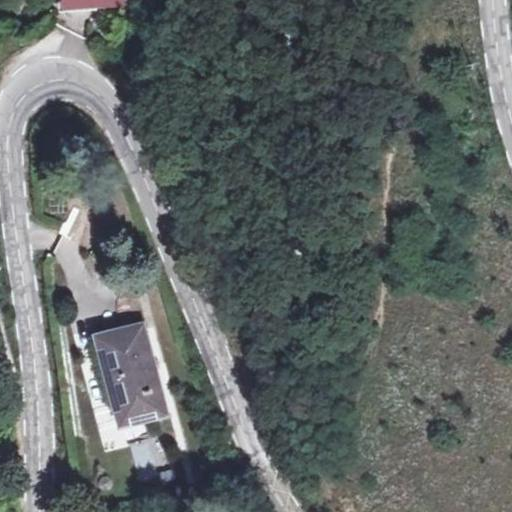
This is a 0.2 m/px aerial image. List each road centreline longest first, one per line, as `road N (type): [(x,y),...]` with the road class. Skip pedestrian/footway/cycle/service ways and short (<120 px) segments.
road 1 (tertiary): [(40,511),(37,348),(9,163),(11,128),(18,97),(42,79),(70,76),(92,83),(110,104),(288,511)]
road 2 (track): [(300,0),(301,267),(283,444),(285,508)]
road 3 (track): [(39,457),(0,331)]
road 4 (tertiary): [(511,119),(495,0)]
